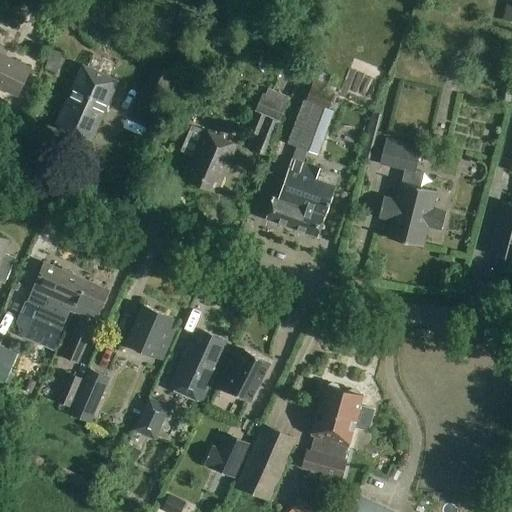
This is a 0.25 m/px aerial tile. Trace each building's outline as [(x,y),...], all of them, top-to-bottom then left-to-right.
[(179,20),(170,42),(186,49),(195,27),(179,20)] [(0,86),(17,95),(29,69),(0,54),(0,86)] [(92,141),(119,81),(83,64),(56,125),(92,141)] [(317,71),(306,101),(303,100),(302,102),(287,143),(308,151),(317,155),(334,110),(329,109),(334,94),(325,91),(331,76),(317,71)] [(154,117),(163,95),(144,86),(134,108),(154,117)] [(511,90),(502,88),(500,101),(511,103),(511,95),(511,90)] [(261,95),(247,131),(258,135),(253,150),(252,150),(266,156),(288,98),(267,90),(265,96),(261,95)] [(192,125),(181,150),(196,157),(186,179),(216,193),(236,147),(237,144),(192,125)] [(442,230),(446,213),(433,209),(437,192),(420,187),(423,175),(415,172),(421,149),(386,140),(380,164),(404,170),(401,183),(397,200),(384,197),(380,213),(393,216),(387,238),(423,248),(429,227),(442,230)] [(319,237),(341,175),(339,175),(293,159),(279,199),(274,197),(266,219),(319,237)] [(511,204),(501,202),(488,255),(506,259),(509,244),(511,243),(511,204)] [(0,282),(4,284),(16,258),(5,253),(10,242),(0,237),(0,282)] [(70,310),(74,312),(87,281),(45,262),(34,289),(43,293),(32,319),(61,331),(70,310)] [(84,347),(109,290),(87,281),(74,312),(82,316),(71,342),(84,347)] [(126,344),(136,348),(161,358),(168,342),(165,340),(174,318),(153,309),(142,305),(126,344)] [(186,348),(172,379),(168,387),(201,402),(218,365),(215,364),(225,341),(203,331),(193,352),(186,348)] [(13,339),(9,347),(18,352),(23,343),(13,339)] [(0,346),(0,382),(4,384),(18,355),(0,346)] [(220,386),(250,402),(270,363),(245,350),(235,369),(230,367),(220,386)] [(74,401),(94,410),(109,377),(89,368),(84,379),(74,401)] [(69,373),(57,401),(72,407),(74,401),(84,379),(69,373)] [(301,467),(304,467),(320,472),(323,472),(326,473),(342,477),(346,460),(343,459),(346,446),(350,447),(356,425),(369,431),(369,429),(375,409),(370,408),(360,406),(361,403),(363,395),(361,395),(359,391),(352,390),(349,392),(347,391),(346,395),(344,394),(342,393),(343,390),(340,389),(338,386),(332,384),(329,386),(326,385),(323,385),(310,436),(313,437),(310,450),(309,449),(306,449),(301,467)] [(149,395),(134,428),(155,438),(170,404),(149,395)] [(92,427),(88,436),(101,441),(104,433),(92,427)] [(228,434),(213,466),(236,477),(250,445),(228,434)] [(138,457),(141,451),(128,444),(125,451),(138,457)] [(254,445),(236,486),(265,499),(283,458),(254,445)] [(39,468),(44,460),(22,448),(17,456),(39,468)] [(79,487),(83,478),(61,466),(57,475),(79,487)] [(169,511),(179,511),(185,502),(169,493),(161,508),(169,511)] [(281,511),(282,511),(309,511),(315,501),(300,494),(281,511)] [(394,511),(357,495),(349,511),(394,511)]
